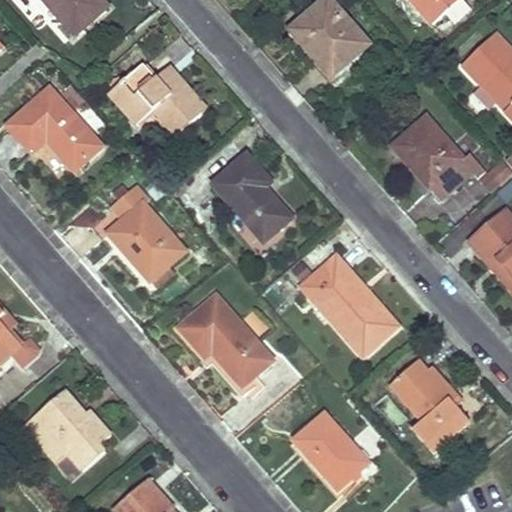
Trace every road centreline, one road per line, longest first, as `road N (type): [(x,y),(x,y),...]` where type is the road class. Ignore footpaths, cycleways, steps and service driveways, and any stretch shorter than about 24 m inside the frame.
road 1 (residential): [(189,0),(511,372)]
road 2 (residential): [(264,511),(0,213)]
